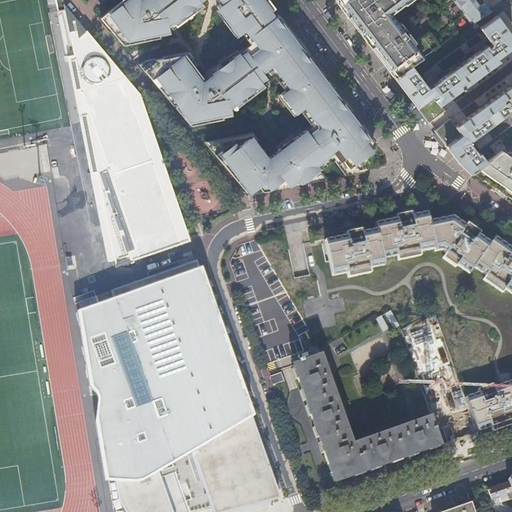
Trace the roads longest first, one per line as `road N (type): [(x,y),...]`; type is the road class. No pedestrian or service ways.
road 1 (residential): [(402,186),(248,225),(226,237),(216,259),(302,511)]
road 2 (residential): [(424,158),(300,0)]
road 3 (secondary): [(372,511),(511,462)]
